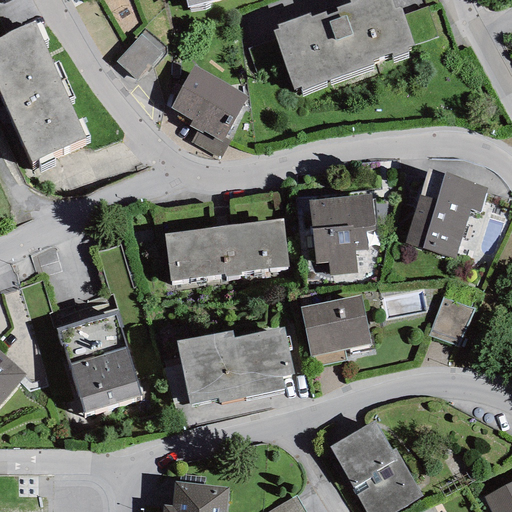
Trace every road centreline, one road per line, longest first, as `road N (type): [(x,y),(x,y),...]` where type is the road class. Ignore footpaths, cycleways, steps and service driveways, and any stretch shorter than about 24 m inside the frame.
road 1 (residential): [(511,180),(491,155),(444,139),(387,137),(308,155),(252,183),(192,184),(168,175)]
road 2 (residential): [(511,401),(437,382),(406,385),(287,423)]
road 3 (residential): [(168,175),(47,0)]
road 4 (residential): [(287,423),(188,444),(136,476)]
road 5 (residential): [(40,229),(168,175)]
road 6 (residential): [(136,476),(84,463),(0,461)]
